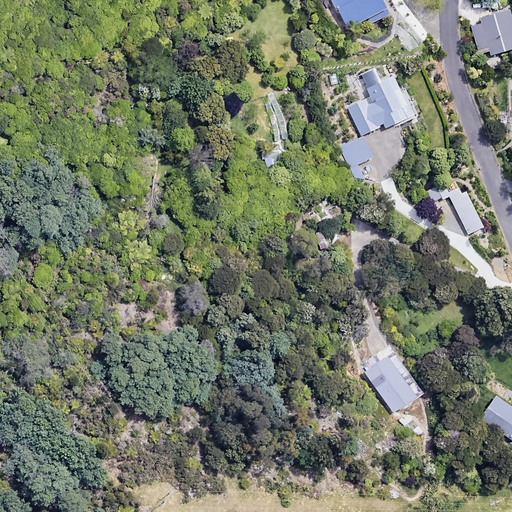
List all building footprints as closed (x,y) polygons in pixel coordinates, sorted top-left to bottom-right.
[(385,10),(379,0),(330,0),(346,30),(385,10)] [(511,24),(508,12),(479,20),(481,25),(472,27),(478,48),(487,46),(490,56),(511,49),(511,24)] [(347,106),(359,135),(379,127),(376,120),(380,118),(384,129),(415,116),(404,89),(398,92),(392,78),(365,89),(373,107),(369,108),(365,99),(347,106)] [(371,157),(362,137),(339,147),(347,167),(371,157)] [(440,198),(447,195),(468,238),(483,230),(464,192),(460,194),(453,179),(435,188),(440,198)] [(421,393),(387,344),(360,363),(394,411),(421,393)] [(511,408),(493,395),(478,415),(511,439),(511,408)]
